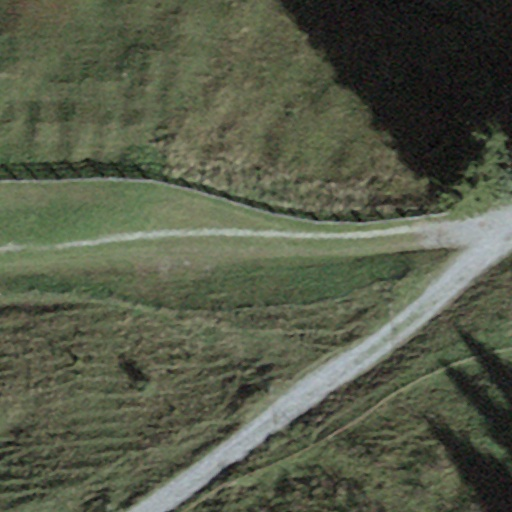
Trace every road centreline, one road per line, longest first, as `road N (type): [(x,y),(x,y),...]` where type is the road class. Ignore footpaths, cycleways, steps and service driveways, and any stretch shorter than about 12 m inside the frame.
road 1 (track): [(0,256),(314,245),(511,217)]
road 2 (track): [(134,511),(511,234)]
